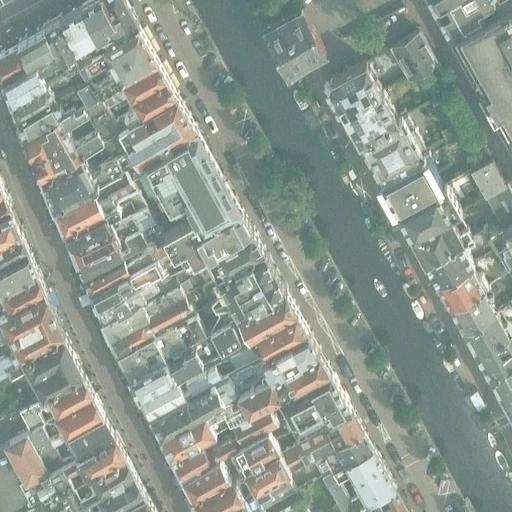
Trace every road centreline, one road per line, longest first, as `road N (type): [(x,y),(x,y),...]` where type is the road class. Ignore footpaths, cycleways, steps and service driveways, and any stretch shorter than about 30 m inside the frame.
road 1 (residential): [(440,511),(157,0)]
road 2 (residential): [(511,452),(304,75),(422,13)]
road 3 (residential): [(0,126),(85,328),(182,511)]
road 4 (residential): [(422,13),(511,173)]
